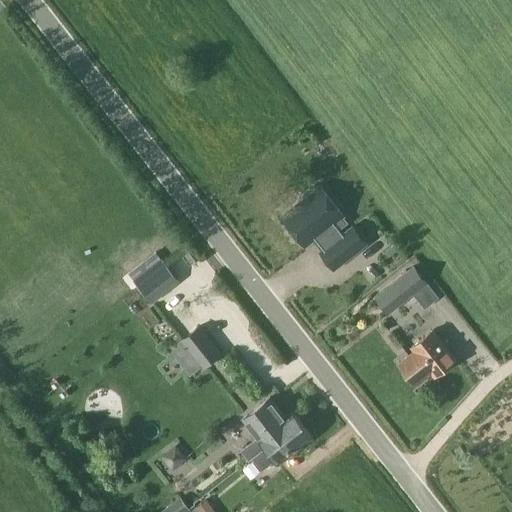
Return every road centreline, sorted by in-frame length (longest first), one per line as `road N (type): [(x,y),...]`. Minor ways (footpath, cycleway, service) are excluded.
road 1 (tertiary): [(432,511),(32,0)]
road 2 (track): [(406,479),(511,367)]
